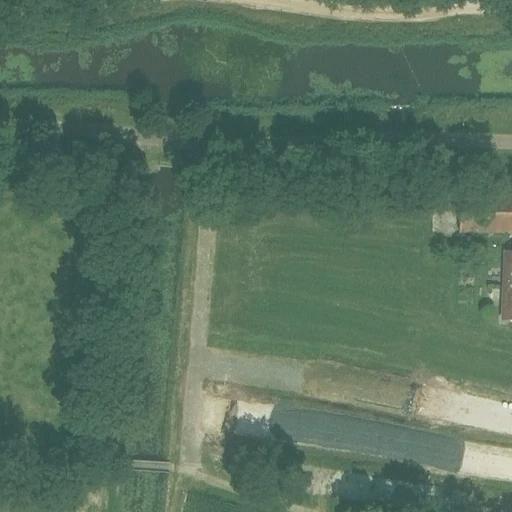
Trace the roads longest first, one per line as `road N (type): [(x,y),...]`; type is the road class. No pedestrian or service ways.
road 1 (unclassified): [(511,143),(239,146),(0,127)]
road 2 (track): [(288,0),(511,5)]
road 3 (track): [(0,9),(127,0)]
